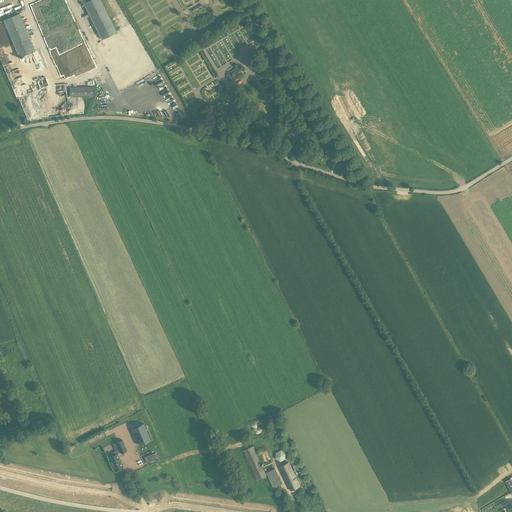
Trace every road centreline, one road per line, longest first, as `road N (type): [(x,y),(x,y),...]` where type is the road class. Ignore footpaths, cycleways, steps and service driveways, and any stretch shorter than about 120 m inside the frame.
road 1 (tertiary): [(0,133),(97,117),(161,123),(356,183),(435,191),(468,183),(511,157)]
road 2 (unclassified): [(129,511),(0,488)]
